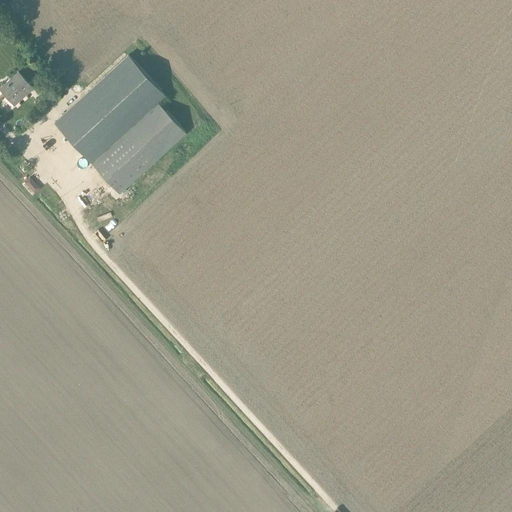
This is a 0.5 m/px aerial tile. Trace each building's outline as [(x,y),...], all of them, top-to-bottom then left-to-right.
[(127,56),(54,123),(91,163),(164,96),(127,56)] [(18,72),(0,88),(0,90),(14,106),(33,88),(38,94),(42,90),(34,81),(29,85),(18,72)] [(68,88),(71,93),(79,87),(75,83),(68,88)] [(60,101),(68,96),(65,91),(57,97),(60,101)] [(42,98),(49,106),(53,102),(46,94),(42,98)] [(92,164),(119,194),(186,133),(158,103),(92,164)]
